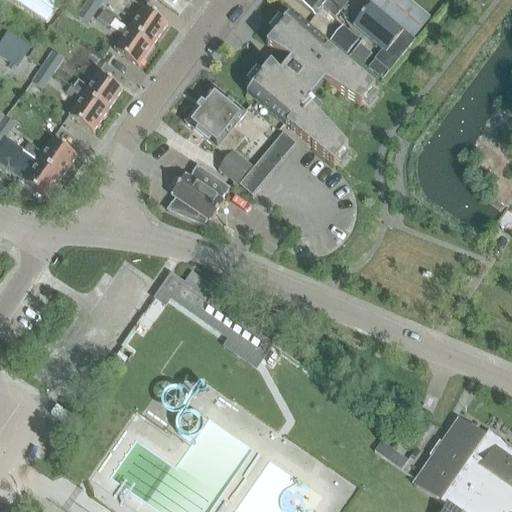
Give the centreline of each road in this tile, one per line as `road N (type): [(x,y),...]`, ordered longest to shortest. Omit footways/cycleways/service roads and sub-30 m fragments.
road 1 (unclassified): [(511,383),(232,264),(111,237)]
road 2 (tertiary): [(111,237),(126,137),(229,0)]
